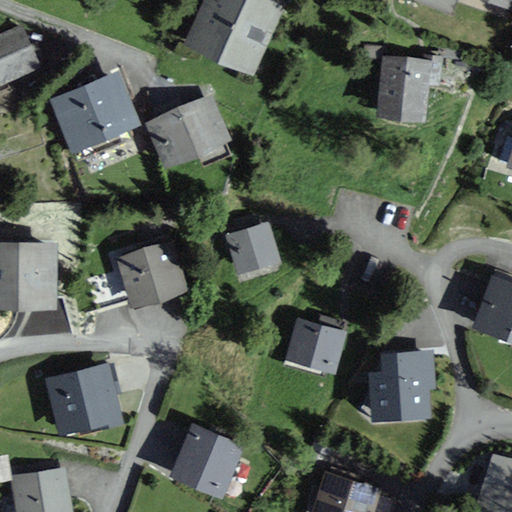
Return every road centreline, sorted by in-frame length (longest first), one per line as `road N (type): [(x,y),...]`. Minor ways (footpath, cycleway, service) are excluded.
road 1 (residential): [(0,354),(35,346),(155,347),(160,372),(111,511)]
road 2 (residential): [(511,255),(468,249),(439,267),(478,424)]
road 3 (residential): [(141,82),(136,59),(0,6)]
